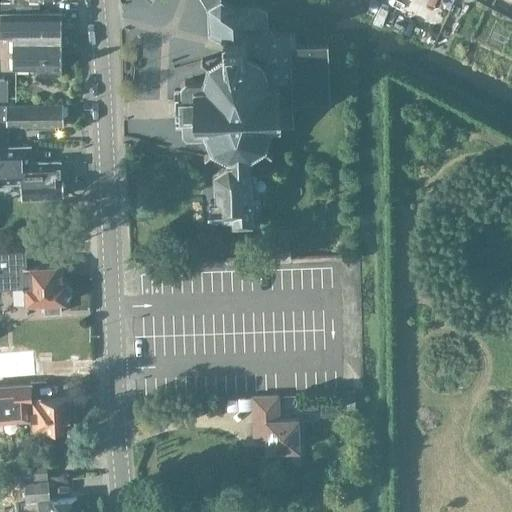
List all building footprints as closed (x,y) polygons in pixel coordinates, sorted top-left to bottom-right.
[(11,0),(11,12),(35,12),(35,0),(11,0)] [(201,0),(208,10),(208,34),(222,42),(223,56),(207,65),(202,80),(184,81),(180,90),(173,90),(175,129),(182,133),(186,137),(204,137),(210,152),(226,160),(250,159),(266,150),(272,128),(293,127),(292,104),(329,103),(327,45),(295,46),(294,33),(278,34),(266,28),(266,10),(255,5),(234,6),(222,0),(201,0)] [(399,0),(398,3),(419,12),(424,0),(399,0)] [(424,0),(419,12),(440,22),(445,12),(454,16),(459,5),(450,1),(450,0),(424,0)] [(35,12),(11,12),(1,12),(1,13),(0,12),(0,20),(1,21),(1,38),(13,38),(13,70),(39,69),(39,75),(62,74),(61,12),(35,12)] [(8,126),(64,125),(64,105),(0,106),(0,141),(9,141),(8,126)] [(8,147),(0,147),(0,185),(22,184),(23,198),(63,196),(62,178),(61,178),(60,160),(30,162),(30,147),(8,148),(8,147)] [(250,159),(226,160),(226,166),(213,174),(214,201),(209,201),(210,221),(231,221),(231,227),(252,225),(251,174),(268,174),(268,163),(250,164),(250,159)] [(284,225),(273,226),(274,251),(285,251),(284,225)] [(23,255),(0,256),(0,289),(5,290),(4,287),(24,286),(25,305),(44,304),(45,314),(61,313),(60,303),(65,302),(63,265),(24,267),(23,255)] [(163,278),(162,286),(185,286),(185,278),(163,278)] [(33,352),(0,354),(0,378),(35,376),(33,352)] [(32,386),(0,387),(0,424),(32,422),(33,430),(71,427),(69,397),(32,399),(32,386)] [(343,392),(343,411),(356,411),(356,392),(343,392)] [(299,418),(279,419),(278,397),(252,398),(254,437),(266,437),(267,453),(300,451),(299,418)] [(10,466),(11,482),(47,479),(46,463),(10,466)] [(11,483),(9,483),(10,503),(26,502),(39,501),(39,511),(82,511),(82,510),(78,511),(77,498),(49,500),(48,480),(47,480),(47,479),(11,482),(11,483)]
